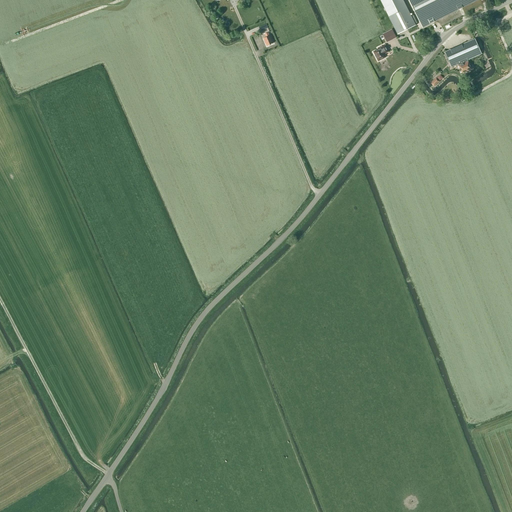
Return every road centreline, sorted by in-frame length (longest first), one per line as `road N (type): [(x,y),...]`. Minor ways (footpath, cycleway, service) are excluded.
road 1 (unclassified): [(84,511),(208,309),(287,234),(451,32),(511,1)]
road 2 (track): [(108,474),(82,457),(26,348)]
